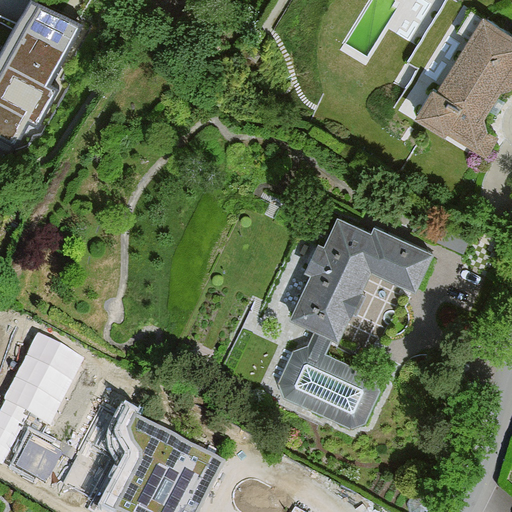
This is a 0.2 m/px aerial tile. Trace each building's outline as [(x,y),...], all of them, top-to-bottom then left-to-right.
[(480,119),(511,67),(511,42),(485,24),(439,96),(435,93),(419,118),(486,156),(494,141),(485,136),(480,119)] [(3,59),(16,67),(0,94),(0,127),(21,140),(31,123),(40,128),(63,88),(51,80),(73,42),(48,27),(37,45),(18,34),(3,59)] [(417,286),(432,253),(379,228),(376,235),(343,219),(329,248),(322,244),(310,269),(317,272),(296,316),(319,326),(335,334),(340,336),(373,265),(417,286)] [(335,334),(319,326),(310,345),(295,351),(280,383),(286,396),(352,427),(366,422),(381,390),(376,376),(326,354),(335,334)] [(198,511),(225,460),(135,414),(129,427),(132,439),(141,451),(141,458),(116,508),(124,511),(198,511)]
